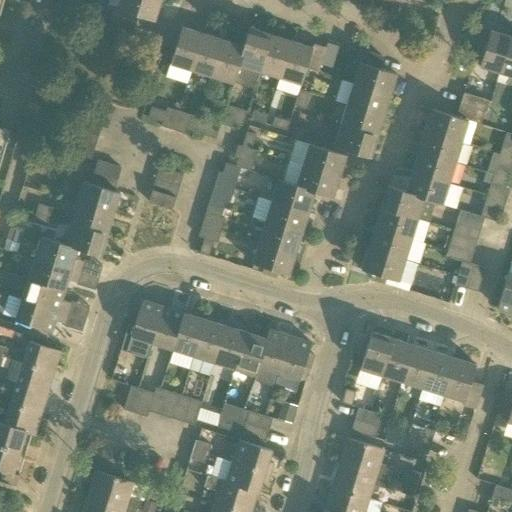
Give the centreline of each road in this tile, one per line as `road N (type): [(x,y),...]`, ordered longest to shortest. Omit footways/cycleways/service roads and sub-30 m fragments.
road 1 (residential): [(177,267),(125,278),(112,299),(47,511)]
road 2 (residential): [(315,308),(349,208),(389,158),(419,63)]
road 3 (residential): [(291,511),(307,420),(340,309)]
road 4 (residential): [(419,63),(383,52),(374,22),(324,7),(294,17),(253,0)]
road 5 (residential): [(177,267),(209,169),(203,155),(145,141)]
road 6 (residential): [(454,511),(502,348)]
road 7 (residential): [(0,220),(31,107),(29,84),(13,63)]
road 8 (residential): [(315,308),(177,267)]
road 9 (residential): [(475,329),(392,303),(340,309)]
road 10 (residential): [(475,329),(511,212)]
